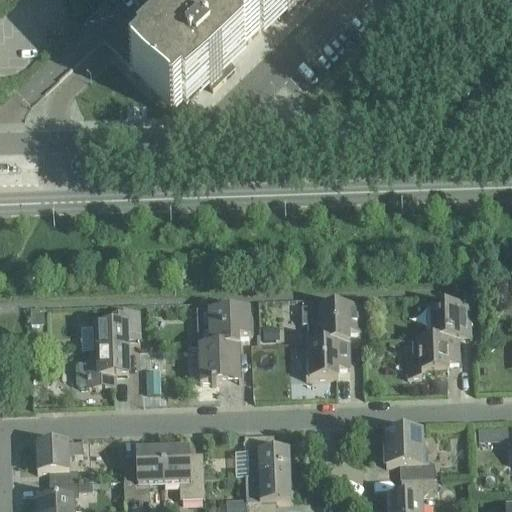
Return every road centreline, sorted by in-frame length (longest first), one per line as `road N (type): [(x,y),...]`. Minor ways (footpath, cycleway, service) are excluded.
road 1 (secondary): [(0,206),(511,188)]
road 2 (residential): [(1,487),(6,438),(33,427),(320,419)]
road 3 (residential): [(214,136),(511,129)]
road 4 (residential): [(0,143),(214,136)]
road 5 (residential): [(214,136),(355,0)]
road 6 (residential): [(511,413),(320,419)]
